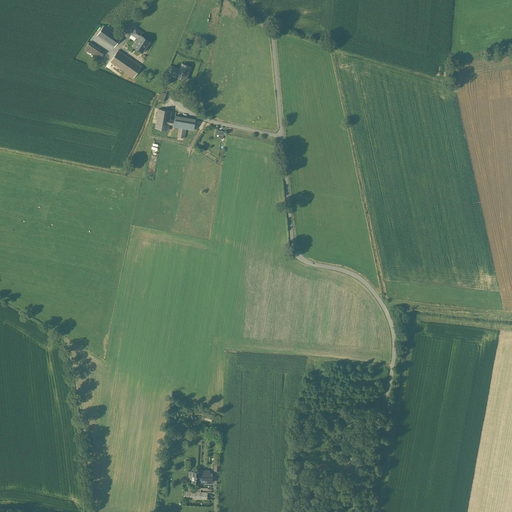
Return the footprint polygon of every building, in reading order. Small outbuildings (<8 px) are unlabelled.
[(121,38),(103,26),(97,35),(114,47),(121,38)] [(142,33),(135,28),(131,34),(138,39),(140,36),(140,35),(142,33)] [(140,35),(140,36),(138,39),(133,46),(141,52),(149,41),(140,35)] [(99,50),(88,43),(84,50),(95,56),(99,50)] [(133,61),(118,51),(110,62),(125,72),(133,61)] [(133,61),(125,72),(133,78),(141,67),(133,61)] [(191,67),(183,64),(180,69),(174,67),(172,71),(178,74),(177,76),(185,80),(191,67)] [(163,102),(167,94),(161,91),(158,99),(163,102)] [(188,101),(179,93),(175,98),(184,106),(188,101)] [(172,112),(159,109),(157,121),(170,123),(170,120),(172,112)] [(182,113),(176,112),(175,121),(170,120),(170,123),(169,125),(179,127),(181,118),(182,113)] [(195,121),(181,118),(179,127),(194,129),(195,121)] [(170,123),(157,121),(154,132),(167,135),(169,125),(170,123)] [(223,139),(225,131),(217,129),(215,137),(223,139)] [(210,471),(200,470),(200,472),(193,472),(192,482),(200,482),(212,482),(213,473),(212,473),(210,473),(210,471)] [(189,492),(184,492),(184,499),(207,500),(208,493),(201,492),(189,492)]
